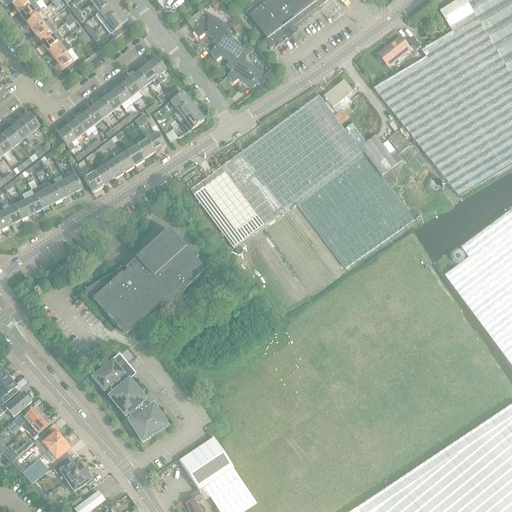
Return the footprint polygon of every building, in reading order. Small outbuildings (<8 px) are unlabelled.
[(34,2),(32,0),(17,0),(12,4),(19,14),(34,2)] [(96,0),(92,4),(99,13),(113,2),(111,0),(96,0)] [(218,0),(216,0),(211,4),(216,11),(223,5),(218,0)] [(255,11),(249,16),(252,20),(266,39),(262,42),(269,51),(290,35),(291,36),(298,32),(295,28),(294,27),(319,8),(329,0),(269,0),(257,10),(255,11)] [(511,0),(466,0),(475,15),(450,29),(453,33),(425,50),(429,57),(375,90),(459,196),(511,164),(511,0)] [(460,0),(441,12),(450,29),(475,15),(466,0),(460,0)] [(41,12),(34,2),(19,14),(26,23),(37,15),(41,12)] [(95,16),(103,26),(120,12),(113,2),(99,13),(95,16)] [(69,9),(75,16),(79,14),(73,6),(69,9)] [(248,16),(255,11),(252,8),(245,12),(248,16)] [(212,39),(218,43),(219,43),(223,36),(228,28),(202,11),(189,21),(195,30),(194,31),(199,38),(204,34),(206,31),(214,37),(212,39)] [(110,35),(111,34),(123,25),(128,22),(120,12),(103,26),(110,35)] [(84,21),(79,14),(75,16),(81,24),(84,21)] [(44,25),(37,15),(26,23),(34,33),(44,25)] [(76,23),(73,19),(67,23),(70,27),(76,23)] [(235,21),(230,25),(237,34),(242,30),(236,21),(235,21)] [(49,22),(44,25),(34,33),(41,43),(56,31),(49,22)] [(84,28),(90,36),(94,33),(87,25),(84,28)] [(127,30),(123,25),(111,34),(115,39),(127,30)] [(41,43),(48,52),(63,40),(56,31),(41,43)] [(99,40),(94,33),(90,36),(95,42),(99,40)] [(245,51),(223,36),(219,43),(218,43),(211,54),(216,61),(222,57),(223,54),(231,59),(226,67),(232,71),(235,66),(240,59),(244,53),(247,55),(256,49),(253,45),(245,51)] [(416,51),(421,47),(413,37),(408,41),(416,51)] [(389,67),(410,50),(401,38),(380,55),(389,67)] [(71,50),(63,40),(48,52),(55,62),(66,54),(66,53),(71,50)] [(77,68),(66,54),(55,62),(63,71),(66,69),(70,73),(77,68)] [(157,59),(148,67),(160,83),(165,80),(161,75),(166,71),(157,59)] [(262,73),(240,59),(235,66),(232,71),(228,77),(233,83),(238,79),(240,77),(248,82),(246,84),(252,88),(262,73)] [(156,86),(160,83),(148,67),(139,73),(148,85),(153,82),(156,86)] [(268,82),(276,75),(272,70),(264,76),(268,82)] [(139,73),(130,80),(139,92),(148,85),(139,73)] [(8,88),(1,78),(0,78),(0,101),(8,95),(5,90),(8,88)] [(130,80),(121,87),(130,99),(139,92),(130,80)] [(343,109),(339,104),(354,93),(344,81),(324,97),(327,100),(326,101),(327,102),(328,102),(337,114),(343,109)] [(121,87),(112,94),(121,106),(130,99),(121,87)] [(112,94),(103,101),(112,113),(121,106),(112,94)] [(164,103),(171,97),(169,94),(161,100),(164,103)] [(171,103),(178,112),(190,104),(183,94),(171,103)] [(222,168),(225,174),(265,227),(296,204),(346,269),(415,220),(383,177),(361,148),(367,143),(353,125),(345,131),(342,126),(335,117),(320,96),(222,168)] [(103,101),(94,108),(103,120),(112,113),(103,101)] [(178,112),(185,121),(196,112),(190,104),(178,112)] [(94,108),(85,114),(94,126),(103,120),(94,108)] [(344,111),(335,117),(342,126),(350,120),(344,111)] [(196,112),(185,121),(180,125),(187,134),(203,121),(196,112)] [(135,113),(129,117),(132,121),(138,116),(135,113)] [(85,114),(76,121),(85,133),(94,126),(85,114)] [(151,118),(147,120),(144,115),(135,122),(139,128),(148,123),(152,129),(156,126),(151,118)] [(30,116),(20,123),(30,135),(39,129),(30,116)] [(127,125),(132,121),(129,117),(124,121),(127,125)] [(76,121),(67,128),(76,140),(85,133),(76,121)] [(20,123),(11,130),(21,143),(30,135),(20,123)] [(131,125),(125,130),(128,134),(134,129),(131,125)] [(71,144),(76,140),(67,128),(58,135),(70,152),(75,148),(71,144)] [(11,130),(2,137),(12,150),(21,143),(11,130)] [(109,139),(115,134),(112,131),(106,135),(109,139)] [(170,144),(178,139),(173,131),(169,133),(165,136),(170,144)] [(400,154),(410,147),(398,132),(388,140),(400,154)] [(124,137),(121,133),(115,137),(118,141),(124,137)] [(155,135),(146,140),(155,154),(165,147),(156,134),(155,135)] [(2,137),(0,137),(0,153),(2,157),(12,150),(2,137)] [(376,137),(367,143),(361,148),(383,177),(398,165),(403,161),(388,142),(383,145),(376,137)] [(106,145),(108,149),(110,152),(116,147),(111,140),(106,145)] [(146,140),(136,147),(144,160),(155,154),(146,140)] [(91,153),(97,148),(94,144),(88,149),(91,153)] [(48,145),(41,150),(44,154),(51,149),(48,145)] [(98,156),(108,149),(106,145),(96,152),(98,156)] [(136,147),(125,153),(134,167),(144,160),(136,147)] [(38,159),(44,154),(41,150),(35,155),(38,159)] [(55,150),(50,154),(53,158),(58,154),(55,150)] [(125,153),(115,160),(124,173),(134,167),(125,153)] [(47,162),(53,158),(50,154),(44,158),(47,162)] [(94,159),(96,157),(93,154),(86,160),(88,164),(94,159)] [(110,163),(105,166),(113,180),(124,173),(115,160),(112,155),(107,158),(110,163)] [(29,159),(23,164),(26,168),(33,163),(29,159)] [(20,173),(26,168),(23,164),(16,169),(20,173)] [(37,164),(31,168),(35,172),(40,168),(37,164)] [(105,166),(94,173),(103,186),(113,180),(105,166)] [(29,176),(35,172),(31,168),(26,172),(29,176)] [(222,168),(191,191),(200,205),(230,244),(234,250),(265,227),(225,174),(222,168)] [(8,175),(4,178),(4,179),(7,183),(14,178),(14,177),(11,173),(8,176),(8,175)] [(92,193),(103,186),(94,173),(83,180),(92,193)] [(60,184),(55,187),(62,200),(72,195),(65,182),(62,176),(57,179),(60,184)] [(75,177),(65,182),(72,195),(82,190),(75,177)] [(47,184),(42,186),(52,205),(62,200),(55,187),(49,190),(47,184)] [(40,194),(35,197),(42,210),(52,205),(42,186),(37,189),(40,194)] [(20,205),(15,207),(21,221),(32,215),(25,202),(24,202),(22,197),(17,199),(20,205)] [(35,197),(25,202),(32,215),(42,210),(35,197)] [(7,204),(2,207),(11,226),(21,221),(15,207),(9,210),(7,204)] [(0,228),(1,231),(11,226),(2,207),(0,207),(0,228)] [(511,211),(462,247),(462,248),(469,258),(446,276),(511,368),(511,211)] [(123,267),(85,290),(126,335),(136,325),(137,326),(137,325),(147,316),(148,316),(147,315),(158,306),(163,312),(164,312),(162,310),(173,300),(174,302),(177,299),(176,297),(183,291),(185,292),(184,291),(192,284),(191,283),(194,280),(195,282),(195,281),(205,271),(205,272),(206,272),(196,260),(199,258),(194,252),(191,255),(169,230),(136,260),(139,263),(128,272),(128,271),(123,267)] [(113,361),(92,378),(104,392),(106,390),(110,396),(109,397),(125,418),(127,416),(130,420),(128,421),(142,444),(168,428),(153,405),(149,408),(144,402),(146,401),(129,380),(133,377),(130,374),(133,371),(125,362),(126,362),(123,358),(122,359),(119,356),(113,361)] [(15,389),(17,387),(0,366),(0,401),(1,400),(5,404),(18,393),(15,389)] [(16,417),(31,402),(24,394),(8,409),(16,417)] [(511,511),(511,407),(354,511),(511,511)] [(22,426),(26,431),(43,417),(36,408),(25,418),(22,414),(7,428),(13,434),(22,426)] [(50,425),(43,417),(26,431),(33,439),(50,425)] [(37,446),(45,455),(63,440),(55,431),(37,446)] [(213,438),(179,461),(199,491),(203,489),(233,469),(213,438)] [(30,440),(24,446),(27,449),(33,444),(30,440)] [(71,449),(63,440),(45,455),(52,464),(71,449)] [(18,452),(15,454),(18,457),(19,458),(27,449),(24,446),(18,452)] [(8,447),(2,454),(11,464),(18,457),(15,454),(8,447)] [(29,448),(17,460),(21,464),(33,452),(29,448)] [(61,472),(67,482),(85,471),(81,466),(83,465),(78,458),(73,462),(74,463),(71,465),(67,459),(53,469),(57,475),(61,472)] [(12,465),(22,475),(27,470),(21,464),(17,460),(12,465)] [(27,470),(22,475),(31,486),(49,471),(39,461),(27,470)] [(233,469),(203,489),(209,498),(218,511),(244,511),(256,504),(233,469)] [(88,476),(85,471),(67,482),(74,493),(88,484),(88,485),(94,482),(89,475),(88,476)] [(75,511),(91,511),(105,502),(98,493),(84,503),(80,498),(71,505),(75,511)] [(209,511),(202,496),(185,505),(189,511),(209,511)] [(54,504),(50,507),(54,511),(55,511),(61,508),(56,502),(54,504)]
